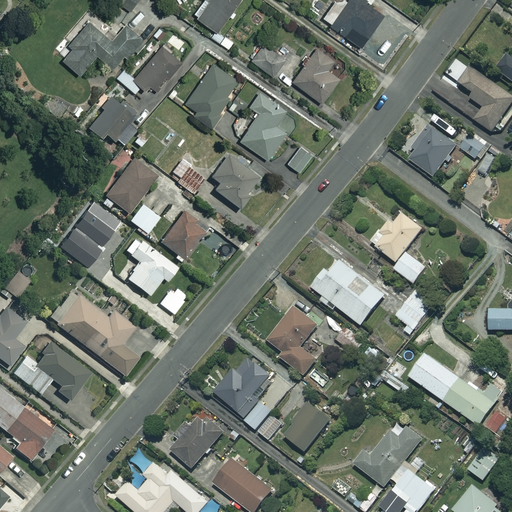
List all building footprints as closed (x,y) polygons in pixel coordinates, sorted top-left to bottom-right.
[(137,0),(114,0),(129,11),(137,0)] [(236,0),(208,0),(196,19),(217,32),(236,0)] [(369,4),(371,0),(347,0),(346,2),(342,0),(334,0),(321,19),(361,47),(383,14),(369,4)] [(110,40),(87,22),(67,46),(71,49),(62,61),(79,75),(96,55),(115,70),(141,38),(124,24),(110,40)] [(284,59),(263,43),(251,60),(272,76),(284,59)] [(124,68),(116,77),(134,94),(141,87),(151,95),(178,60),(159,45),(134,78),(124,68)] [(334,60),(317,47),(291,80),(319,102),(338,77),(327,69),(334,60)] [(511,62),(508,59),(499,73),(511,81),(511,62)] [(237,81),(214,63),(184,101),(195,110),(191,116),(208,129),(220,114),(217,112),(227,99),(224,97),(237,81)] [(511,106),(511,96),(470,68),(459,84),(473,94),(470,99),(483,108),(474,121),(493,134),(511,106)] [(258,92),(248,105),(257,112),(237,138),(264,159),(285,131),(289,134),(298,122),(258,92)] [(118,105),(109,99),(86,129),(99,139),(102,134),(111,141),(135,110),(122,100),(118,105)] [(456,147),(429,128),(415,147),(418,149),(410,161),(434,178),(456,147)] [(471,135),(462,147),(479,160),(488,147),(471,135)] [(312,157),(299,146),(286,162),(299,173),(312,157)] [(258,179),(226,155),(209,178),(217,184),(212,191),(236,208),(258,179)] [(158,175),(135,156),(103,195),(126,213),(158,175)] [(204,176),(183,159),(171,173),(192,191),(204,176)] [(488,175),(480,171),(473,185),(481,189),(488,175)] [(56,246),(84,267),(119,221),(91,200),(56,246)] [(157,217),(140,204),(128,221),(145,233),(157,217)] [(158,242),(181,260),(200,235),(203,237),(210,229),(183,209),(158,242)] [(422,230),(402,214),(394,225),(390,221),(371,244),(396,263),(422,230)] [(138,262),(125,278),(148,295),(161,278),(165,281),(176,268),(134,236),(123,251),(138,262)] [(427,269),(407,254),(394,270),(415,285),(427,269)] [(386,295),(335,257),(312,289),(323,297),(320,301),(334,311),(336,308),(362,327),(386,295)] [(29,281),(15,271),(2,288),(16,298),(29,281)] [(14,303),(0,291),(0,360),(6,366),(21,348),(11,339),(24,323),(8,310),(14,303)] [(434,305),(416,291),(396,317),(408,326),(404,331),(411,336),(434,305)] [(105,315),(78,292),(54,322),(121,377),(137,357),(120,344),(133,328),(109,309),(105,315)] [(318,327),(295,309),(268,342),(283,354),(280,358),(304,377),(318,361),(301,347),(318,327)] [(511,310),(489,310),(490,332),(511,331),(511,310)] [(346,330),(338,341),(361,360),(370,349),(346,330)] [(89,373),(49,344),(40,356),(30,349),(12,374),(39,394),(50,379),(59,385),(55,391),(68,401),(89,373)] [(444,402),(460,379),(425,355),(409,378),(444,402)] [(269,377),(248,359),(237,373),(235,371),(215,394),(245,419),(260,402),(253,397),(269,377)] [(460,379),(444,402),(482,429),(507,393),(492,383),(483,396),(460,379)] [(51,429),(0,392),(0,428),(11,436),(6,443),(29,459),(51,429)] [(272,413),(260,402),(245,419),(258,430),(272,413)] [(330,421),(309,405),(284,437),(306,453),(330,421)] [(510,419),(499,411),(489,425),(500,433),(510,419)] [(224,433),(202,415),(193,425),(185,418),(171,435),(179,442),(171,451),(193,470),(224,433)] [(424,437),(410,426),(399,439),(391,433),(372,458),(365,452),(355,466),(384,488),(424,437)] [(0,469),(11,456),(0,447),(0,469)] [(483,481),(500,459),(485,447),(468,470),(483,481)] [(256,511),(272,490),(232,460),(213,485),(249,511),(256,511)] [(169,476),(155,464),(145,475),(150,480),(139,492),(129,482),(116,495),(134,511),(177,511),(181,508),(184,511),(202,511),(209,505),(173,472),(169,476)] [(399,484),(381,508),(386,511),(391,511),(405,493),(411,498),(406,505),(415,511),(419,511),(435,490),(404,467),(394,480),(399,484)] [(498,511),(502,508),(472,487),(454,511),(498,511)]
